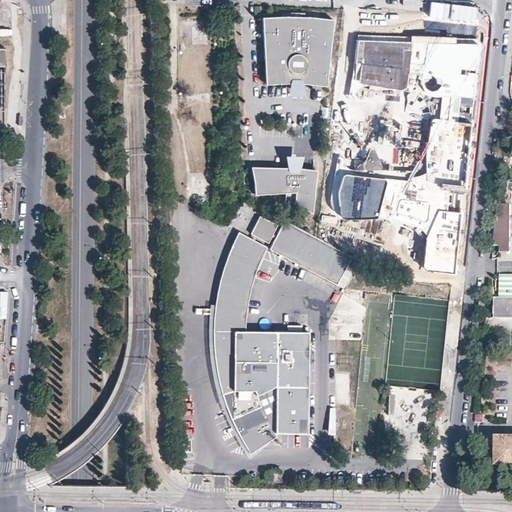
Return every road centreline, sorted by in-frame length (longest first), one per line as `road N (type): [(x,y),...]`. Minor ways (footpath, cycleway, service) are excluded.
road 1 (residential): [(502,0),(447,511)]
road 2 (secondary): [(83,0),(79,511)]
road 3 (residential): [(19,409),(41,0)]
